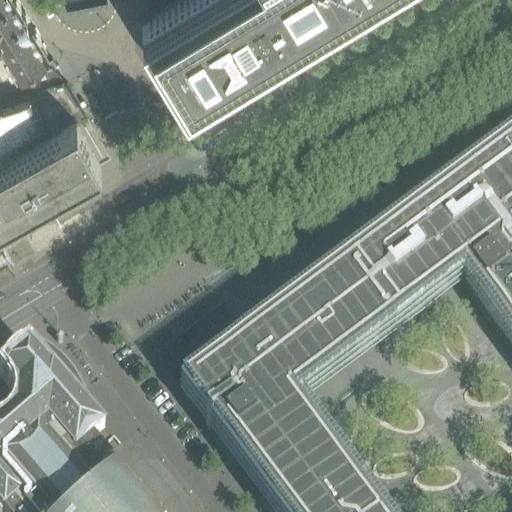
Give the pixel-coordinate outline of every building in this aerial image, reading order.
[(40,35),(35,28),(32,28),(28,20),(29,20),(24,12),(23,13),(19,5),(20,3),(18,0),(0,0),(0,40),(17,70),(43,53),(43,52),(44,48),(38,38),(40,35)] [(141,27),(186,100),(206,88),(221,79),(351,0),(185,0),(154,19),(141,27)] [(55,64),(52,58),(47,60),(48,61),(44,63),(48,68),(55,64)] [(0,222),(100,166),(76,123),(87,117),(67,83),(0,102),(0,222)] [(511,511),(511,151),(412,225),(251,344),(181,396),(231,463),(256,497),(267,511),(511,511)] [(190,511),(153,468),(134,484),(127,477),(132,473),(112,450),(103,440),(104,440),(76,408),(82,403),(86,401),(81,389),(75,379),(68,369),(59,360),(49,352),(38,345),(36,349),(30,354),(28,351),(0,375),(0,377),(9,388),(8,388),(10,391),(12,397),(13,404),(13,410),(11,417),(7,422),(5,425),(2,427),(0,428),(0,511),(190,511)]
